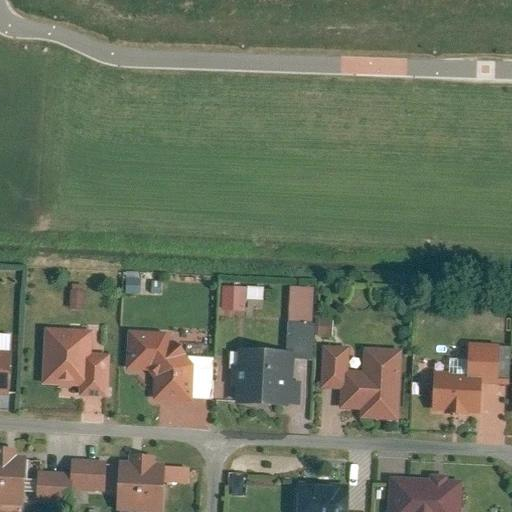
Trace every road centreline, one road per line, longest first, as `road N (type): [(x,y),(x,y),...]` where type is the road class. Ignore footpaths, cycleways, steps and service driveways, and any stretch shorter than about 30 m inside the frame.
road 1 (residential): [(0,19),(113,55),(511,70)]
road 2 (residential): [(511,455),(0,427)]
